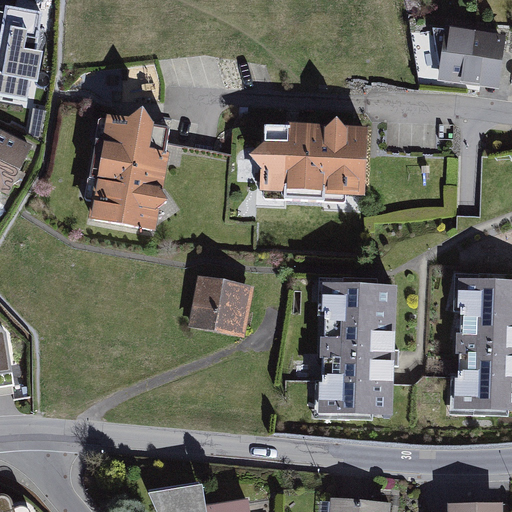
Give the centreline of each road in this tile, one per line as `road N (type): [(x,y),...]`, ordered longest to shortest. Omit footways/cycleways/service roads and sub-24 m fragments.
road 1 (tertiary): [(511,460),(430,462),(30,428)]
road 2 (track): [(85,433),(101,408),(251,343),(273,313)]
